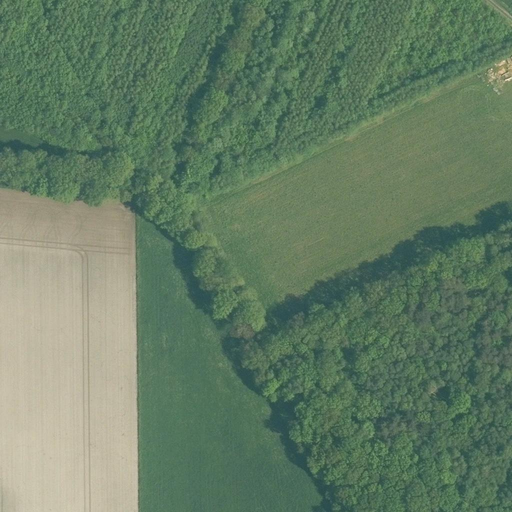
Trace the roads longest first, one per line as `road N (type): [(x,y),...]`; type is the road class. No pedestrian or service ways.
road 1 (track): [(260,352),(183,215),(144,194),(0,182)]
road 2 (track): [(346,511),(260,352)]
